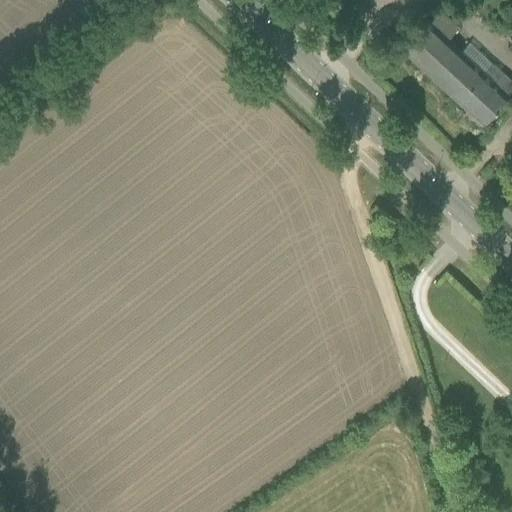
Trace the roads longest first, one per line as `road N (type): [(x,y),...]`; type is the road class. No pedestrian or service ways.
road 1 (track): [(366,125),(349,145),(352,194),(453,511)]
road 2 (secondary): [(511,263),(233,0)]
road 3 (track): [(150,0),(0,118)]
